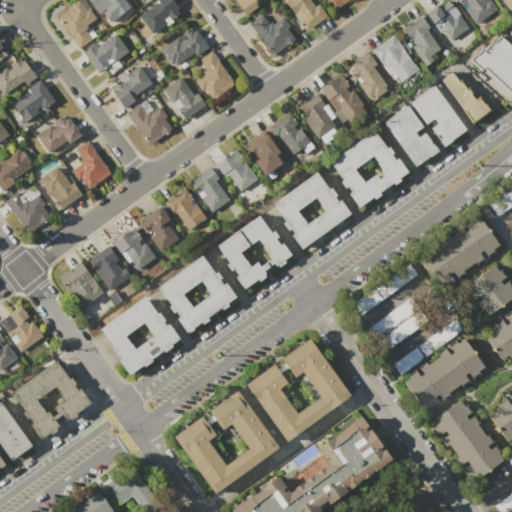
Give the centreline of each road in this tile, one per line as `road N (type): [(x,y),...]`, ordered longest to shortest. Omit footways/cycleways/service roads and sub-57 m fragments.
road 1 (residential): [(511,129),(0,494)]
road 2 (residential): [(17,511),(456,195),(511,140)]
road 3 (residential): [(270,89),(205,0),(20,8),(144,180)]
road 4 (residential): [(391,0),(0,284)]
road 5 (residential): [(463,511),(296,280)]
road 6 (residential): [(135,426),(0,239)]
